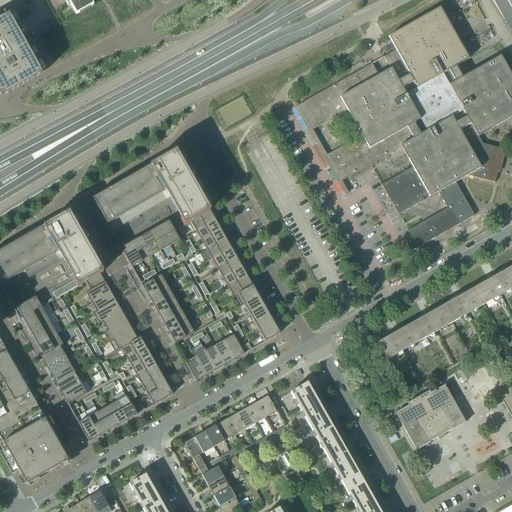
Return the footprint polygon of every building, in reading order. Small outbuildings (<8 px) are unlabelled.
[(67,0),(76,15),(79,13),(79,14),(90,7),(93,5),(89,0),(67,0)] [(345,195),(348,194),(348,193),(341,181),(400,147),(409,162),(412,168),(381,185),(387,195),(398,215),(424,200),(422,198),(428,195),(429,198),(438,193),(447,209),(407,231),(409,235),(403,239),(410,252),(454,227),(455,227),(471,218),(474,216),(472,214),(455,183),(467,176),(494,183),(500,163),(494,161),(496,153),(497,149),(482,145),(478,137),(483,134),(511,117),(511,78),(500,57),(462,78),(455,67),(468,60),(455,37),(439,8),(388,37),(395,51),(383,58),(390,69),(378,76),(371,65),(298,106),(295,108),(298,112),(309,132),(310,132),(312,130),(343,112),(347,111),(348,112),(361,136),(324,157),(323,157),(345,195)] [(0,96),(1,98),(42,75),(40,70),(53,63),(38,38),(38,37),(25,45),(22,39),(18,32),(14,26),(10,19),(9,16),(8,16),(5,17),(0,20),(0,96)] [(41,308),(85,282),(99,275),(102,273),(103,273),(126,259),(131,268),(179,241),(174,232),(178,230),(182,228),(184,226),(190,223),(210,212),(198,191),(178,156),(176,152),(154,164),(156,169),(150,172),(148,168),(92,199),(95,204),(71,217),(69,213),(47,225),(49,230),(43,233),(40,228),(0,251),(0,330),(19,320),(22,318),(41,308)] [(210,212),(190,223),(196,232),(215,221),(210,212)] [(215,221),(196,232),(201,241),(220,230),(215,221)] [(220,230),(201,241),(206,251),(225,240),(220,230)] [(225,240),(206,251),(212,260),(231,249),(225,240)] [(231,249),(212,260),(217,269),(236,259),(231,249)] [(236,259),(217,269),(222,279),(241,268),(236,259)] [(488,281),(461,296),(460,296),(458,297),(455,299),(456,299),(428,314),(426,316),(424,317),(397,333),(397,332),(394,334),(392,335),(378,343),(387,360),(401,352),(401,353),(407,349),(433,334),(433,335),(439,331),(464,316),(465,317),(470,313),(511,289),(511,267),(493,278),(490,279),(488,281)] [(241,268),(222,279),(228,288),(247,277),(241,268)] [(85,282),(90,291),(104,283),(99,275),(85,282)] [(142,287),(147,296),(166,286),(161,276),(142,287)] [(247,277),(228,288),(233,298),(252,287),(247,277)] [(85,293),(91,303),(110,293),(104,283),(90,291),(85,293)] [(147,296),(152,306),(172,295),(166,286),(147,296)] [(252,287),(233,298),(235,297),(240,306),(258,296),(252,287)] [(92,314),(93,315),(115,302),(110,293),(91,303),(96,312),(92,314)] [(152,306),(158,315),(177,304),(172,295),(152,306)] [(258,296),(240,306),(241,307),(243,305),(248,314),(263,306),(258,296)] [(93,315),(98,324),(121,312),(115,302),(93,315)] [(158,315),(163,325),(182,314),(177,304),(158,315)] [(263,306),(248,314),(254,323),(268,315),(263,306)] [(46,317),(41,308),(22,318),(19,320),(22,319),(27,327),(46,317)] [(103,333),(104,334),(126,321),(121,312),(98,324),(99,325),(102,323),(107,331),(103,333)] [(163,325),(168,334),(188,323),(182,314),(163,325)] [(268,315),(254,323),(259,333),(273,325),(268,315)] [(51,326),(46,317),(27,327),(32,337),(51,326)] [(104,334),(109,343),(131,330),(126,321),(104,334)] [(188,323),(168,334),(174,344),(193,333),(188,323)] [(273,325),(259,333),(265,343),(279,334),(273,325)] [(57,335),(51,326),(32,337),(38,346),(57,335)] [(109,343),(114,353),(140,338),(139,338),(137,339),(131,330),(109,343)] [(62,345),(57,335),(38,346),(43,355),(40,356),(40,357),(62,345)] [(233,335),(223,341),(234,360),(244,354),(233,335)] [(0,455),(11,475),(18,471),(26,485),(61,465),(68,461),(48,426),(50,425),(0,337),(0,455)] [(121,349),(126,358),(145,348),(140,338),(114,353),(115,353),(121,349)] [(223,341),(214,346),(225,365),(234,360),(223,341)] [(63,346),(62,345),(40,357),(45,367),(65,356),(60,347),(63,346)] [(204,349),(203,349),(215,371),(225,365),(214,346),(205,351),(204,349)] [(126,358),(131,368),(150,357),(145,348),(126,358)] [(203,349),(193,354),(206,376),(215,371),(203,349)] [(206,376),(193,354),(193,355),(194,357),(185,363),(196,382),(206,376)] [(70,365),(65,356),(45,367),(51,376),(70,365)] [(131,368),(137,377),(156,366),(150,357),(131,368)] [(75,374),(70,365),(51,376),(56,385),(75,374)] [(137,377),(142,387),(161,376),(156,366),(137,377)] [(460,370),(459,371),(457,372),(462,381),(466,379),(460,370)] [(81,384),(75,374),(56,385),(61,395),(81,384)] [(142,387),(147,396),(166,385),(161,376),(142,387)] [(315,438),(318,444),(319,444),(352,502),(351,502),(355,508),(357,511),(379,511),(372,498),(371,496),(369,493),(354,466),(352,463),(351,461),(335,434),(336,434),(334,431),(333,429),(317,402),(318,402),(316,399),(315,397),(307,383),(290,393),(297,406),(300,412),(301,412),(316,438),(315,438)] [(86,394),(81,384),(61,395),(67,405),(86,394)] [(166,385),(147,396),(153,406),(172,395),(166,385)] [(430,394),(429,391),(407,404),(408,406),(395,414),(395,415),(395,414),(403,427),(403,428),(403,429),(405,431),(404,431),(406,434),(407,436),(408,437),(416,450),(415,450),(416,451),(430,443),(429,442),(450,431),(451,431),(465,423),(464,423),(457,410),(456,408),(455,406),(453,403),(452,401),(451,400),(444,387),(444,386),(430,394)] [(126,396),(116,402),(127,421),(137,415),(126,396)] [(256,403),(265,419),(276,412),(272,405),(272,404),(271,404),(267,397),(266,397),(267,397),(257,403),(256,403)] [(116,402),(107,407),(117,426),(127,421),(116,402)] [(246,409),(255,425),(265,419),(256,403),(246,409)] [(107,407),(97,412),(108,432),(117,426),(107,407)] [(235,415),(244,431),(255,425),(246,409),(236,415),(235,415)] [(97,412),(88,418),(99,437),(108,432),(97,412)] [(225,421),(225,420),(234,436),(244,431),(235,415),(225,421)] [(99,437),(88,418),(78,424),(89,443),(99,437)] [(225,421),(215,427),(224,442),(234,436),(225,420),(225,421)] [(214,427),(205,432),(213,448),(224,442),(215,427),(215,426),(214,427)] [(284,427),(273,433),(276,437),(287,431),(284,427)] [(194,438),(193,438),(203,454),(213,448),(205,432),(204,433),(204,432),(204,433),(194,438)] [(273,433),(263,439),(265,443),(276,437),(273,433)] [(395,435),(388,439),(391,444),(398,440),(395,435)] [(188,453),(192,460),(198,456),(199,456),(203,454),(193,438),(194,439),(184,444),(183,444),(187,451),(186,451),(188,453)] [(263,439),(252,445),(255,449),(265,443),(263,439)] [(255,449),(252,445),(242,451),(244,455),(255,449)] [(201,477),(202,476),(208,473),(207,472),(203,466),(204,465),(199,456),(198,456),(192,460),(193,460),(201,476),(201,477)] [(213,460),(208,463),(211,468),(221,462),(219,458),(214,461),(213,460)] [(211,468),(208,463),(204,465),(203,466),(207,472),(212,470),(211,468)] [(207,487),(208,487),(223,478),(217,468),(217,467),(212,470),(207,472),(208,473),(202,476),(207,486),(207,487)] [(165,511),(156,494),(155,492),(153,489),(145,475),(128,484),(136,498),(135,498),(139,504),(143,511),(165,511)] [(213,498),(213,497),(229,489),(223,478),(208,487),(209,490),(213,497),(213,498)] [(219,508),(234,499),(229,489),(213,497),(219,507),(219,508)] [(92,496),(89,498),(97,511),(99,511),(108,507),(108,508),(108,507),(104,500),(105,500),(103,498),(99,492),(92,496)] [(82,502),(78,504),(82,511),(97,511),(89,498),(82,502)] [(234,499),(219,508),(221,511),(235,511),(241,509),(240,509),(234,499)]
